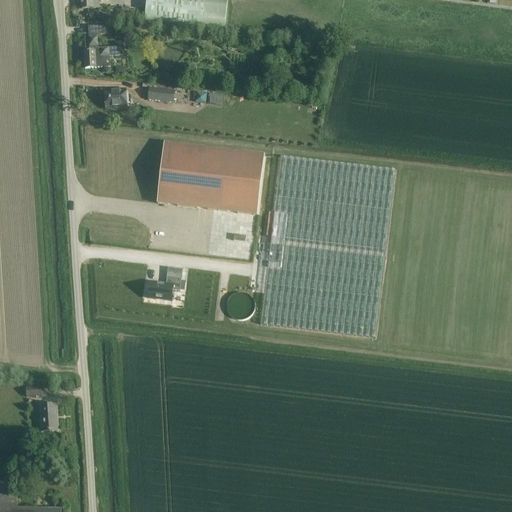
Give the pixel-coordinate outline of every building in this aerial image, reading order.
[(80,0),(81,9),(92,9),(92,8),(99,8),(98,0),(80,0)] [(224,29),(227,0),(146,0),(144,20),(224,29)] [(139,21),(140,9),(136,9),(136,4),(123,3),(122,20),(139,21)] [(98,48),(97,35),(108,35),(108,26),(88,27),(89,52),(84,52),(85,69),(110,67),(109,57),(120,56),(120,47),(98,48)] [(173,104),(175,91),(149,88),(148,101),(173,104)] [(105,109),(127,108),(125,89),(104,91),(105,109)] [(196,93),(195,103),(205,105),(207,94),(196,93)] [(257,216),(265,155),(165,143),(157,204),(257,216)] [(376,339),(396,171),(281,157),(261,325),(376,339)] [(148,283),(147,299),(171,301),(173,291),(179,292),(181,279),(167,277),(166,285),(148,283)] [(26,397),(41,395),(41,387),(26,389),(26,397)] [(41,432),(58,431),(56,404),(39,405),(41,432)]
